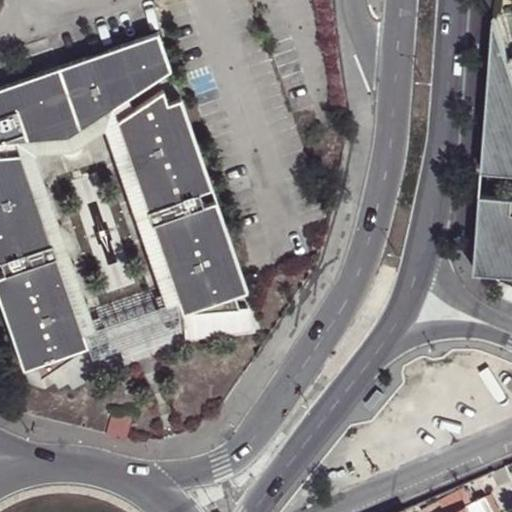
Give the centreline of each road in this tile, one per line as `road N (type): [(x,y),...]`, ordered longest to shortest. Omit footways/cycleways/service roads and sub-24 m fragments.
road 1 (secondary): [(397,72),(394,131),(355,290),(245,449),(222,465),(141,478)]
road 2 (secondary): [(423,251),(446,120),(452,0)]
road 3 (secondary): [(258,511),(387,340)]
road 4 (unclassified): [(511,433),(330,511)]
road 5 (residential): [(387,340),(437,331),(511,339)]
road 6 (residential): [(511,329),(448,287),(423,251)]
